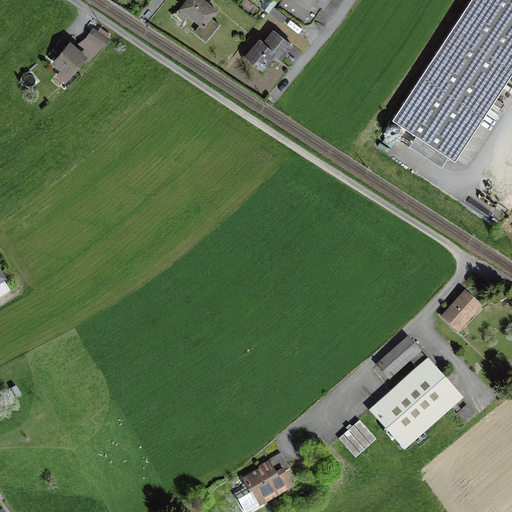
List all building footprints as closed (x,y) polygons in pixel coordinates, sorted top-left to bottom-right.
[(185,0),(181,5),(203,24),(195,32),(205,40),(218,25),(208,16),(215,7),(207,0),(206,0),(185,0)] [(326,0),(281,0),(278,5),(309,26),(326,0)] [(511,72),(511,0),(469,0),(392,118),(455,159),(511,72)] [(274,7),(270,12),(281,22),(286,16),(274,7)] [(93,30),(89,36),(103,44),(107,38),(93,30)] [(291,44),(274,30),(264,41),(259,37),(245,54),(262,68),(273,54),(279,59),(291,44)] [(71,44),(55,62),(68,74),(85,55),(71,44)] [(397,138),(400,135),(401,132),(400,128),(397,125),(393,124),(390,125),(387,127),(386,131),(387,135),(389,138),(393,139),(397,138)] [(402,139),(410,144),(414,138),(406,133),(402,139)] [(466,292),(443,316),(458,330),(480,306),(466,292)] [(409,338),(378,365),(397,387),(369,411),(404,451),(463,400),(409,338)] [(376,440),(359,421),(339,438),(355,458),(376,440)] [(282,458),(243,478),(250,491),(237,498),(243,511),(244,511),(291,488),(283,473),(289,470),(282,458)]
